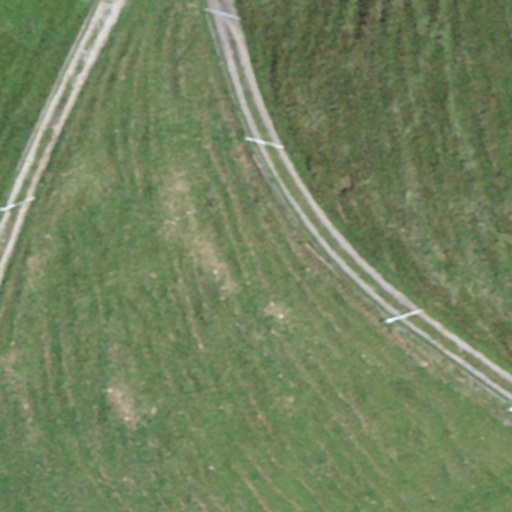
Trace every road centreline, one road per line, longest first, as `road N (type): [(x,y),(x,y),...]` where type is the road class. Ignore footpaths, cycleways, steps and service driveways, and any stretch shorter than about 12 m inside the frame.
road 1 (track): [(228,0),(277,151),(340,243),(511,374)]
road 2 (track): [(0,283),(49,139),(122,0)]
